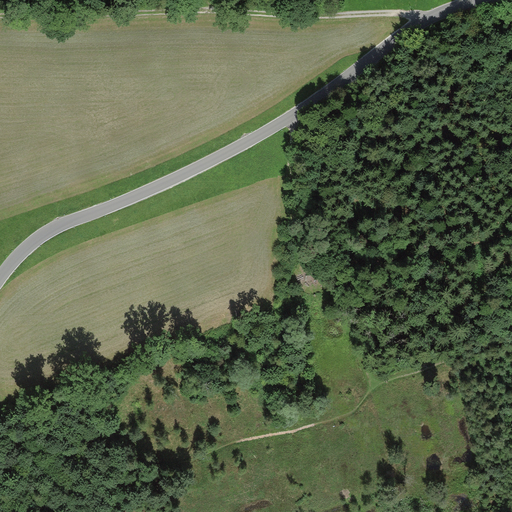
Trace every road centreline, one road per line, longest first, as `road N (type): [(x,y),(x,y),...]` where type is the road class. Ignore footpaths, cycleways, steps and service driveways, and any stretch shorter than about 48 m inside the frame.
road 1 (unclassified): [(478,0),(429,18),(294,114),(213,160),(55,227),(0,280)]
road 2 (track): [(429,18),(226,10),(0,16)]
road 3 (track): [(294,114),(291,198),(326,279)]
